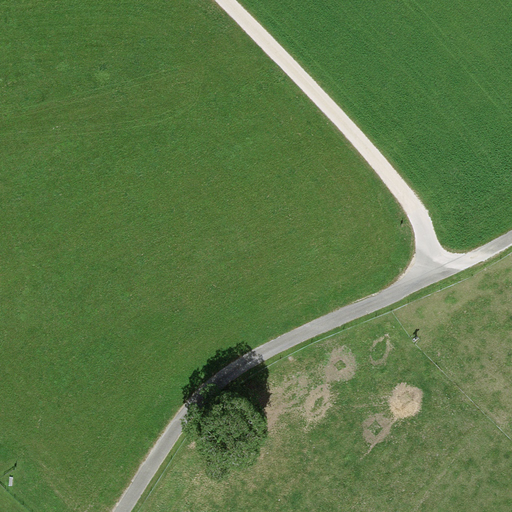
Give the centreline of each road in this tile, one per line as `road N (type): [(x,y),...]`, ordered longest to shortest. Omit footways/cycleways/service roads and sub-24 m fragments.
road 1 (track): [(430,277),(213,382),(118,511)]
road 2 (track): [(219,0),(375,159),(421,237),(430,277)]
